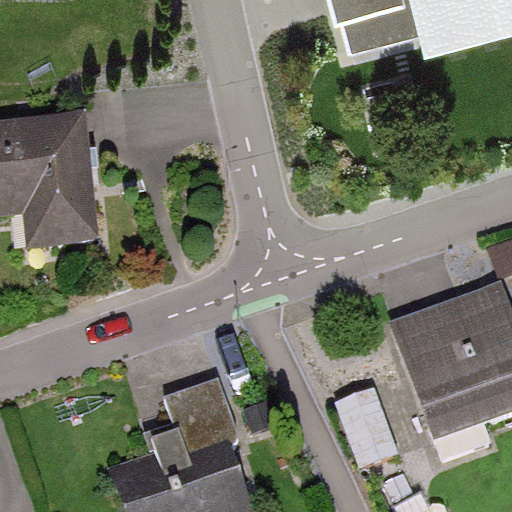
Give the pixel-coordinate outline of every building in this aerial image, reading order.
[(511,33),(511,0),(332,0),(347,57),(422,37),(427,56),(511,33)] [(87,132),(0,138),(0,226),(33,224),(35,255),(97,250),(87,132)] [(511,424),(511,313),(506,294),(400,328),(440,448),(511,424)] [(124,511),(248,511),(228,459),(248,452),(223,388),(172,407),(190,453),(113,483),(124,511)] [(383,392),(346,404),(366,469),(403,457),(383,392)]
